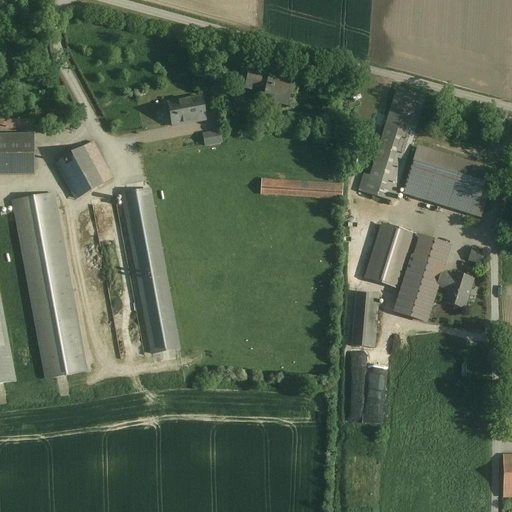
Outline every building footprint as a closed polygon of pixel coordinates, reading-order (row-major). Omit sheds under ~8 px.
[(293,83),(248,73),(244,89),(253,91),(254,88),(265,91),(262,104),(272,106),(273,104),(287,106),(293,83)] [(202,98),(167,104),(171,126),(205,121),(202,98)] [(0,109),(0,129),(32,129),(32,109),(0,109)] [(393,184),(409,132),(385,125),(370,177),(364,175),(358,192),(394,203),(399,186),(393,184)] [(223,129),(205,133),(207,146),(225,142),(223,129)] [(34,143),(0,143),(0,175),(35,175),(34,143)] [(113,181),(93,143),(55,164),(75,201),(113,181)] [(494,173),(417,149),(404,188),(482,211),(494,173)] [(342,186),(262,181),(261,194),(339,199),(342,200),(342,186)] [(149,191),(123,195),(151,355),(179,349),(149,191)] [(52,195),(14,202),(48,381),(85,374),(52,195)] [(425,323),(436,288),(440,273),(448,247),(388,227),(381,249),(392,253),(382,284),(396,289),(406,257),(411,259),(395,313),(425,323)] [(483,253),(472,250),(468,261),(480,264),(483,253)] [(452,276),(440,273),(436,288),(447,291),(443,303),(463,310),(472,281),(453,275),(452,276)] [(375,349),(378,296),(356,294),(351,347),(375,349)] [(0,384),(13,383),(0,312),(0,384)] [(365,400),(366,424),(385,424),(384,402),(380,402),(379,384),(387,384),(387,378),(345,379),(346,400),(365,400)] [(511,456),(503,457),(503,498),(511,498),(511,456)]
